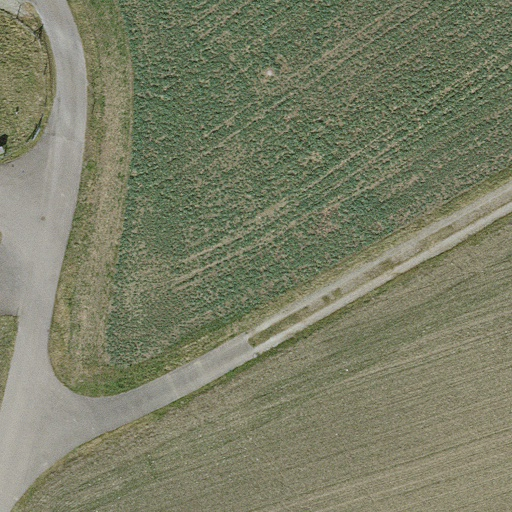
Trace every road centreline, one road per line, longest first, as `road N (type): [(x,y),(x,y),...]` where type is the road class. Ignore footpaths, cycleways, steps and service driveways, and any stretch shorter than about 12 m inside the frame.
road 1 (track): [(16,423),(134,408),(511,197)]
road 2 (track): [(52,0),(76,83),(33,348),(0,480)]
